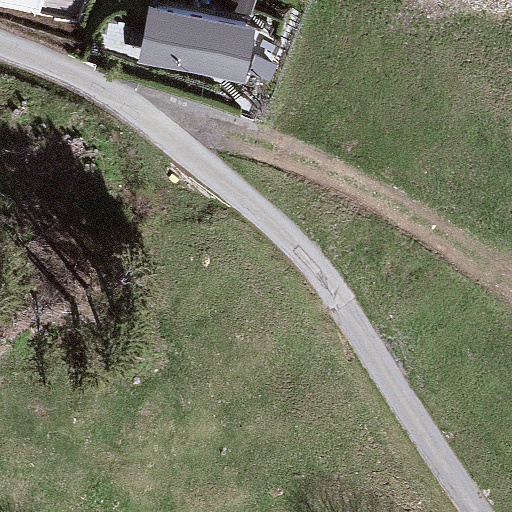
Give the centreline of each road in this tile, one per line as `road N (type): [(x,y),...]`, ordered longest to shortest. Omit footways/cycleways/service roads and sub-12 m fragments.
road 1 (track): [(0,21),(252,205),(341,316),(476,511)]
road 2 (track): [(137,121),(241,121),(511,265)]
